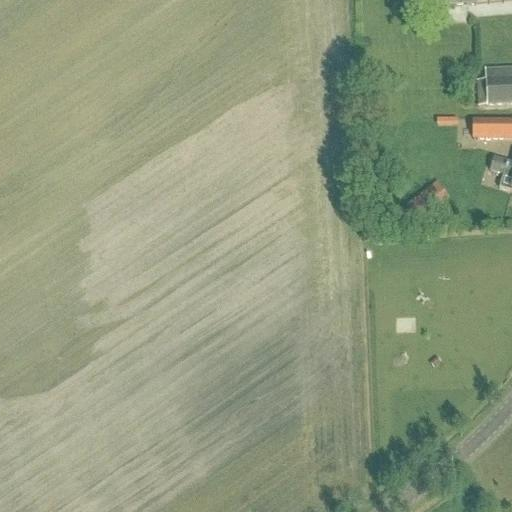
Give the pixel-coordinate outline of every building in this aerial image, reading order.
[(511,0),(448,0),(450,10),(511,4),(511,0)] [(511,70),(484,72),(485,82),(477,83),(479,109),(511,107),(511,70)] [(511,144),(511,131),(489,129),(487,141),(511,144)] [(407,143),(409,159),(421,157),(418,142),(407,143)] [(511,195),(511,168),(491,162),(487,174),(511,181),(507,194),(511,195)] [(437,187),(407,210),(419,224),(437,210),(448,201),(437,187)]
